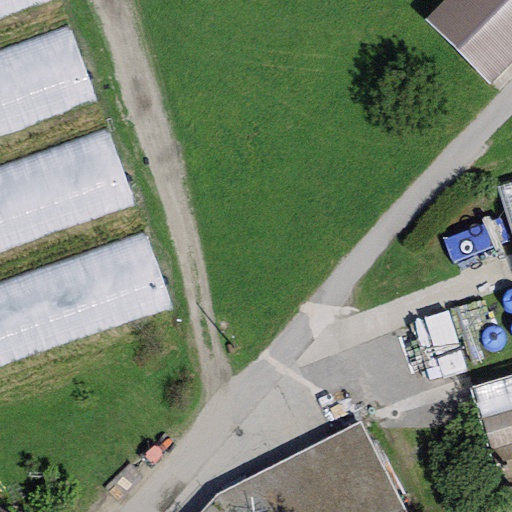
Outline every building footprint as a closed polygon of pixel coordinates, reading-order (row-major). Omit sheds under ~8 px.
[(511,65),(511,0),(444,0),(425,20),(493,85),(511,65)] [(0,141),(102,113),(82,44),(0,67),(0,141)] [(0,248),(138,204),(116,136),(0,173),(0,248)] [(511,187),(501,191),(511,233),(511,187)] [(0,364),(175,313),(155,246),(0,292),(0,364)] [(511,364),(489,370),(511,460),(511,364)] [(395,511),(402,509),(358,422),(217,493),(199,511),(395,511)]
